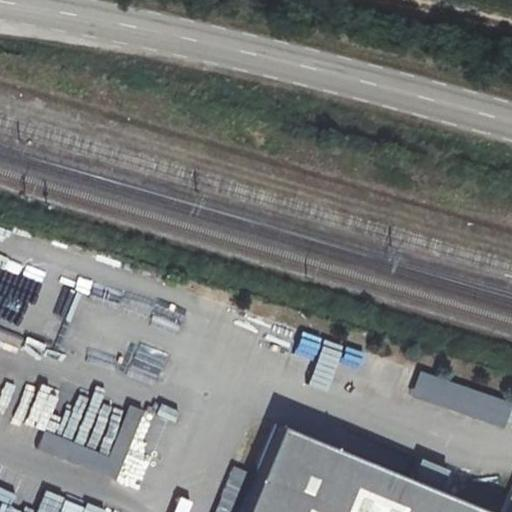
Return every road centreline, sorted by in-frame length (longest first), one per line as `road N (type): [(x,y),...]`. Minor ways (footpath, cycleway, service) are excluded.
road 1 (tertiary): [(0,0),(270,57),(511,121)]
road 2 (unknown): [(511,433),(279,374),(243,380),(204,412),(166,511)]
